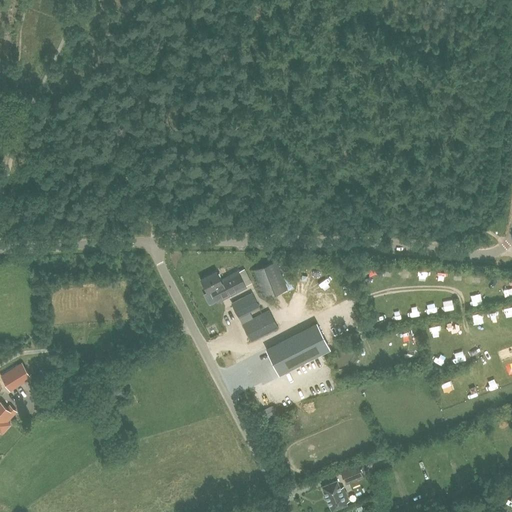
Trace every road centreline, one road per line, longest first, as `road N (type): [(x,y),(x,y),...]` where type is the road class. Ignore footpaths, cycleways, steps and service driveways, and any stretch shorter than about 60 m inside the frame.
road 1 (unknown): [(511,46),(497,178),(482,208),(208,189),(43,204),(0,200)]
road 2 (unclassified): [(152,241),(480,255),(506,245)]
road 3 (unclassified): [(287,511),(152,241)]
road 4 (track): [(348,305),(396,288),(447,288),(460,293),(466,329)]
road 5 (unclassified): [(0,250),(152,241)]
